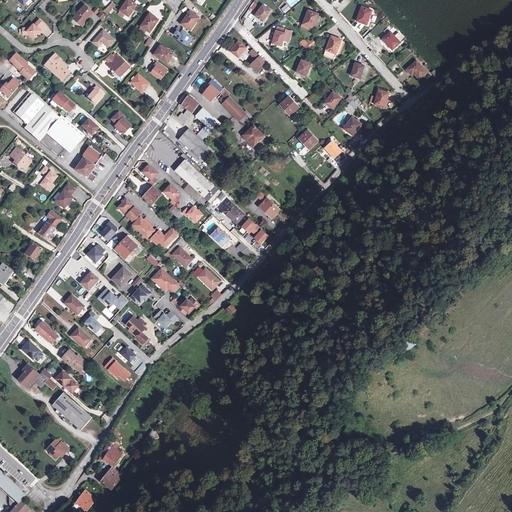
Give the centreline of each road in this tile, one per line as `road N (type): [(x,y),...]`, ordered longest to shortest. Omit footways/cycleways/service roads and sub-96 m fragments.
road 1 (residential): [(53,503),(154,356),(231,291),(377,127),(410,101)]
road 2 (secondary): [(0,342),(227,16)]
road 3 (track): [(259,511),(303,486),(469,423),(511,392)]
road 4 (residential): [(321,0),(410,101)]
road 5 (residential): [(410,101),(511,29)]
